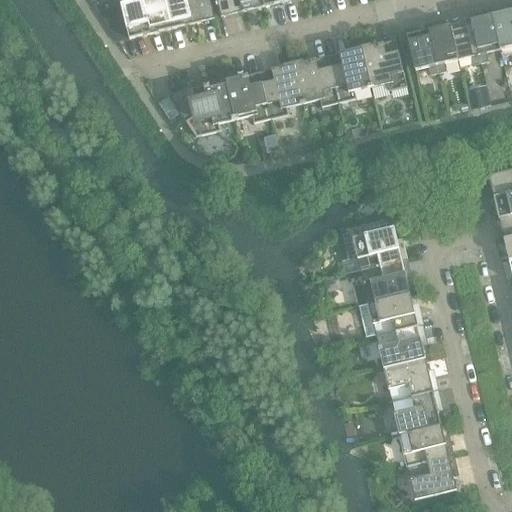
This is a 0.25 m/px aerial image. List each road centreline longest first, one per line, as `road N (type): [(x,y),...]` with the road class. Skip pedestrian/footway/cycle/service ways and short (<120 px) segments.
road 1 (residential): [(492,511),(431,246),(481,235),(494,290)]
road 2 (residential): [(148,71),(408,9)]
